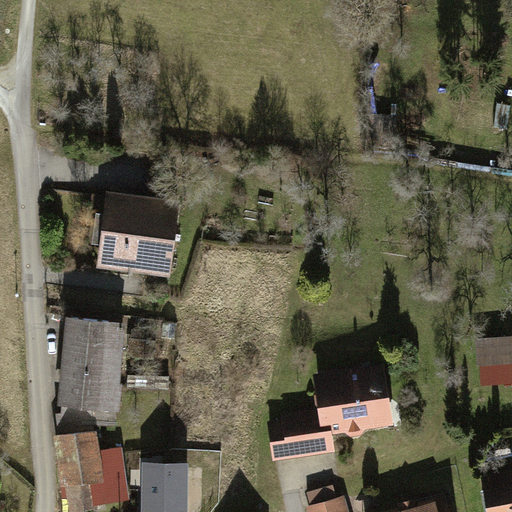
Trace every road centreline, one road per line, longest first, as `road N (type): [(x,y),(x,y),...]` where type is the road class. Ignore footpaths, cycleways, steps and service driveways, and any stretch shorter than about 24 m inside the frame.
road 1 (track): [(511,186),(403,167),(22,132)]
road 2 (residential): [(43,511),(21,126)]
road 3 (track): [(21,126),(32,0)]
